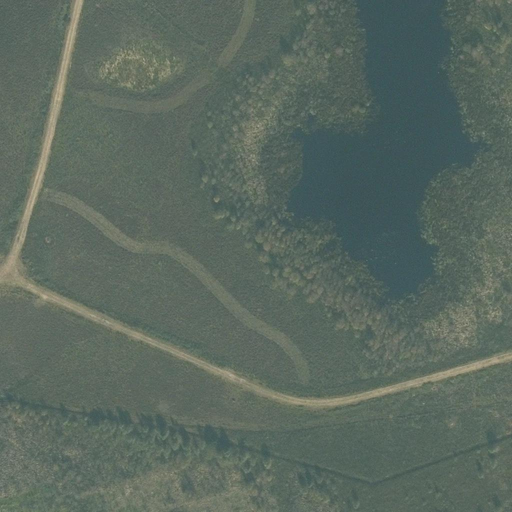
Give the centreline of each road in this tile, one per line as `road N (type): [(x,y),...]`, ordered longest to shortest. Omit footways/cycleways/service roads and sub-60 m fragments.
road 1 (track): [(7,270),(49,298),(301,408),(511,352)]
road 2 (track): [(7,270),(79,0)]
